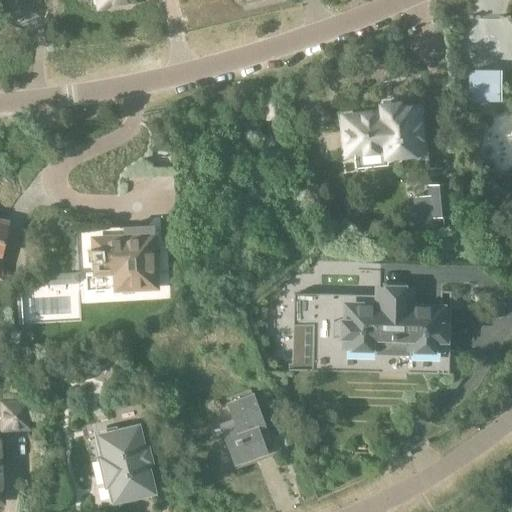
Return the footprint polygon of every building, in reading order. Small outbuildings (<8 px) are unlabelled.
[(98,0),(99,9),(106,8),(110,2),(132,0),(98,0)] [(470,71),(470,99),(498,99),(498,72),(470,71)] [(267,120),(283,118),(280,96),(264,98),(267,120)] [(385,157),(422,153),(418,107),(398,110),(398,105),(381,106),(381,112),(342,116),(344,140),(357,139),(359,154),(385,152),(385,157)] [(430,196),(423,197),(425,217),(419,218),(419,227),(444,224),(443,216),(452,216),(449,184),(429,186),(430,196)] [(152,226),(48,231),(50,256),(31,257),(32,285),(115,280),(115,290),(156,288),(152,226)] [(293,293),(291,371),(448,375),(450,308),(409,307),(410,289),(377,288),(377,295),(293,293)] [(232,419),(219,424),(234,468),(274,454),(252,393),(251,394),(249,388),(234,393),(237,400),(226,403),(232,419)] [(27,404),(2,405),(3,430),(28,429),(27,404)] [(100,459),(110,501),(151,491),(144,462),(148,461),(146,450),(142,451),(136,428),(115,433),(116,436),(100,440),(104,458),(100,459)]
